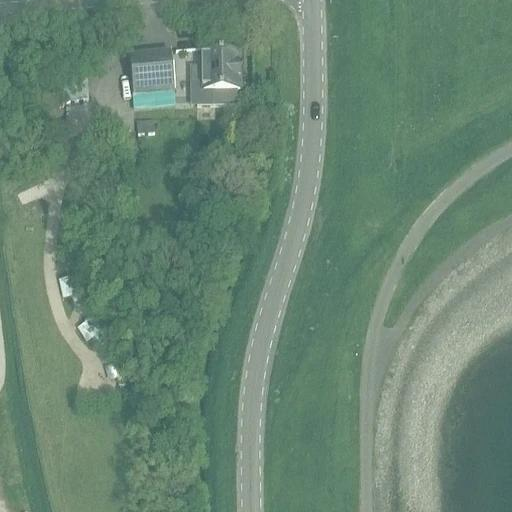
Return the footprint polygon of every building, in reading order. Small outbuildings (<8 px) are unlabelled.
[(132,98),(173,94),(169,54),(128,58),(132,98)] [(239,55),(201,55),(202,91),(196,92),(196,108),(237,108),(236,92),(240,92),(239,55)] [(64,105),(88,102),(84,63),(60,65),(64,105)] [(153,122),(136,124),(137,136),(155,134),(153,122)] [(37,484),(40,499),(53,497),(50,481),(37,484)]
